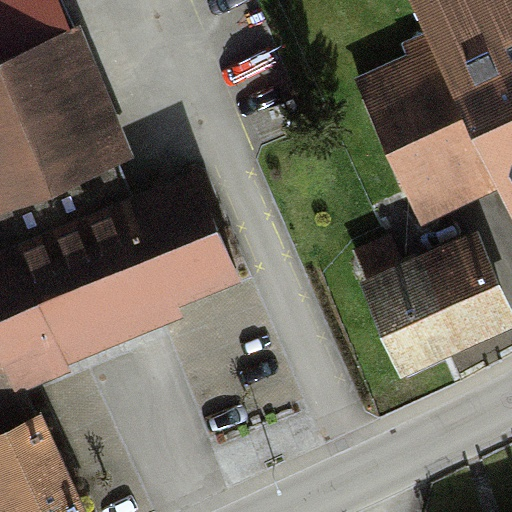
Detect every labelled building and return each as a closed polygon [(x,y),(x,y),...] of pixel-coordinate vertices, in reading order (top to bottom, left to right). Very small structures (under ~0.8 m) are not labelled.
[(511,0),(404,0),(431,54),(498,191),(511,219),(511,0)] [(79,41),(0,72),(0,221),(130,170),(79,41)] [(498,191),(431,54),(362,87),(430,224),(498,191)] [(193,186),(0,262),(0,366),(12,397),(68,374),(65,366),(178,321),(172,307),(231,283),(193,186)] [(511,311),(476,231),(357,283),(399,379),(511,329),(511,311)] [(0,401),(12,397),(0,366),(0,401)] [(75,511),(38,429),(0,446),(0,511),(75,511)]
